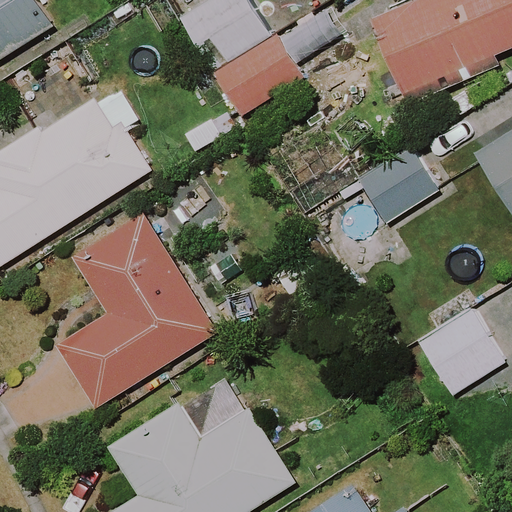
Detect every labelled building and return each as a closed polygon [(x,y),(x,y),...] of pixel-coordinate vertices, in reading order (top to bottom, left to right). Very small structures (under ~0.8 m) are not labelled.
[(0,0),(0,60),(51,29),(32,0),(0,0)] [(303,83),(252,0),(201,0),(172,18),(237,123),(303,83)] [(511,49),(511,0),(420,0),(366,24),(404,108),(499,66),(495,57),(511,49)] [(0,267),(151,172),(101,93),(0,157),(0,267)] [(511,115),(464,146),(511,223),(511,115)] [(438,192),(413,150),(357,183),(383,225),(438,192)] [(356,182),(344,161),(289,194),(301,215),(356,182)] [(217,333),(146,217),(72,262),(105,316),(54,348),(92,410),(217,333)] [(326,276),(312,253),(274,277),(288,300),(326,276)] [(506,363),(463,295),(427,318),(437,333),(418,345),(451,397),(506,363)] [(201,438),(180,403),(109,447),(139,495),(112,511),(249,511),(294,484),(247,409),(201,438)] [(403,511),(401,508),(395,511),(366,511),(351,488),(314,511),(403,511)]
